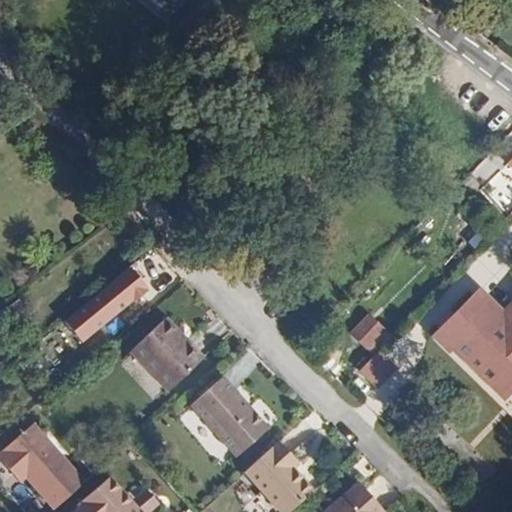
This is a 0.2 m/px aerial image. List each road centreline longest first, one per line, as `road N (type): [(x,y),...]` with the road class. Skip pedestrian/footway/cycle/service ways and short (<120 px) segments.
road 1 (residential): [(0,68),(431,511)]
road 2 (residential): [(399,0),(511,88)]
